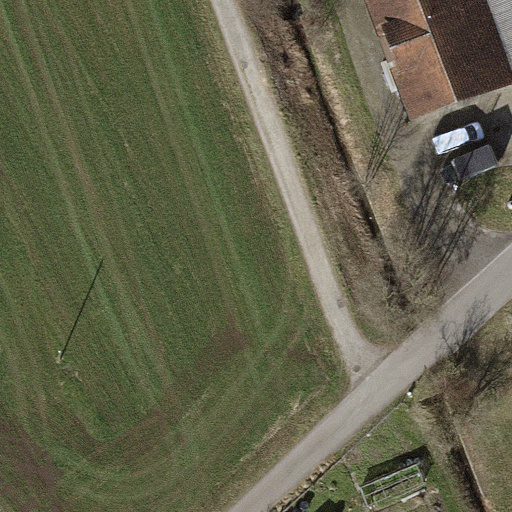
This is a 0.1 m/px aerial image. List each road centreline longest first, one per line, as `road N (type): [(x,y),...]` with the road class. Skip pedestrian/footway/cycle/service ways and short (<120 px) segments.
road 1 (track): [(372,399),(227,0)]
road 2 (residential): [(511,270),(250,511)]
